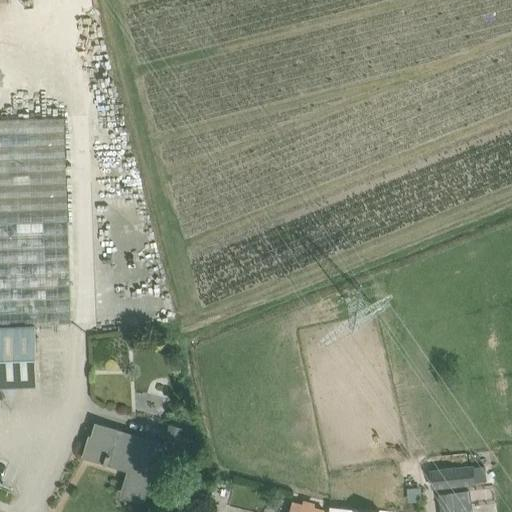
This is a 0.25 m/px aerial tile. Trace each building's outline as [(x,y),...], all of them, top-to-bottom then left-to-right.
[(0,386),(38,385),(36,324),(71,323),(64,118),(0,119),(0,386)] [(165,437),(181,442),(185,427),(169,423),(165,437)] [(94,438),(91,437),(85,456),(86,457),(87,455),(105,460),(104,462),(107,463),(109,457),(132,464),(123,493),(143,499),(155,458),(161,460),(166,445),(98,424),(94,438)] [(433,489),(474,485),(476,484),(474,464),(430,469),(433,489)] [(439,494),(440,511),(454,511),(452,493),(439,494)] [(305,499),(304,503),(294,500),(290,511),(324,511),(326,508),(315,505),(315,502),(305,499)]
